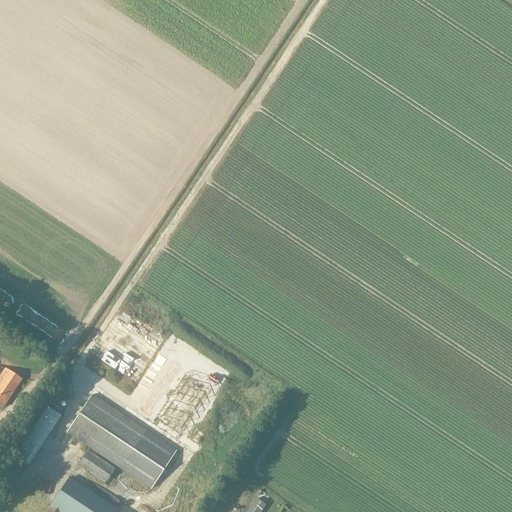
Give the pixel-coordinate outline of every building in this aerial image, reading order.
[(189,322),(195,316),(191,312),(185,319),(189,322)] [(128,364),(126,368),(139,377),(146,368),(138,363),(134,369),(128,364)] [(0,406),(3,408),(22,380),(5,369),(0,376),(0,406)] [(184,372),(154,418),(180,435),(210,389),(184,372)] [(157,374),(147,386),(154,392),(164,380),(157,374)] [(176,451),(146,432),(91,396),(66,433),(151,488),(176,451)] [(240,422),(247,420),(240,402),(206,414),(215,439),(243,429),(240,422)] [(47,407),(15,458),(28,467),(60,416),(47,407)] [(105,483),(115,469),(87,451),(78,465),(105,483)] [(9,469),(14,472),(19,465),(14,462),(9,469)] [(115,511),(117,510),(69,478),(50,507),(52,509),(49,511),(115,511)] [(258,496),(246,511),(260,511),(267,502),(258,496)]
